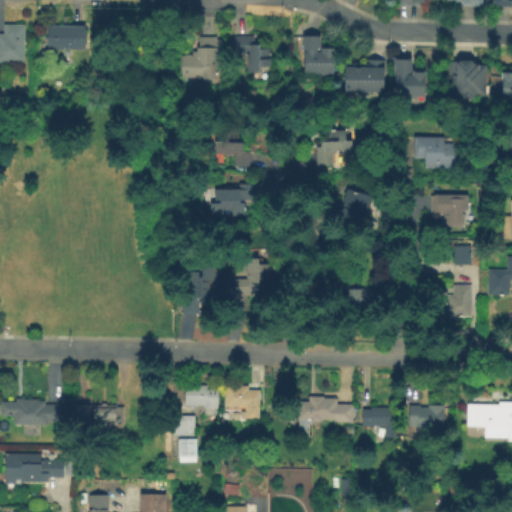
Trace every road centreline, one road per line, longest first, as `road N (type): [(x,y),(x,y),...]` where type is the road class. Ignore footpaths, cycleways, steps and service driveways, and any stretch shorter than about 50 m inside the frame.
road 1 (residential): [(511,360),(178,353)]
road 2 (residential): [(511,34),(379,31),(310,0)]
road 3 (residential): [(178,353),(0,349)]
